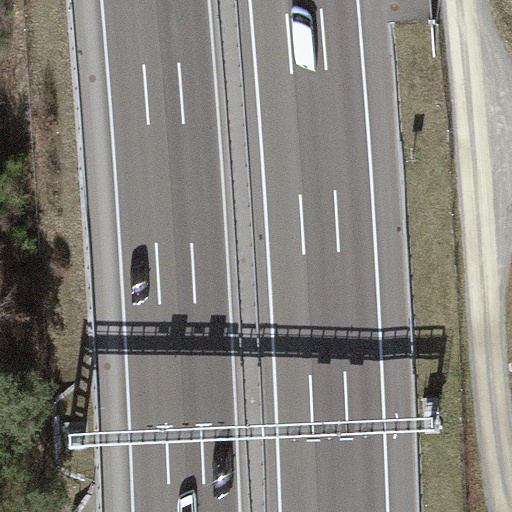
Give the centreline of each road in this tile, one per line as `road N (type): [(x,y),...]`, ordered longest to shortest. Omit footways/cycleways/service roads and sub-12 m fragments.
road 1 (track): [(463,0),(510,511)]
road 2 (motorway): [(156,0),(187,511)]
road 3 (motorway): [(335,511),(305,0)]
